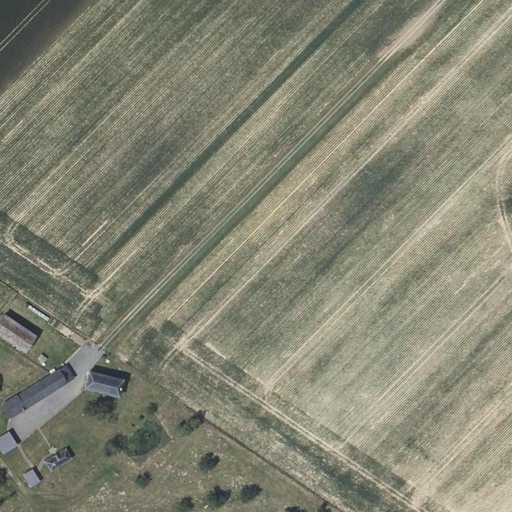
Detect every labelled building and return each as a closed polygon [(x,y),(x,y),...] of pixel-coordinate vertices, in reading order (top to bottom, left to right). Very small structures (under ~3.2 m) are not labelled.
[(37,339),(6,317),(0,326),(0,337),(25,355),(37,339)] [(64,368),(18,396),(27,409),(72,381),(64,368)] [(96,391),(100,378),(90,376),(85,392),(119,401),(120,397),(96,391)] [(124,384),(100,378),(96,391),(120,397),(124,384)] [(27,409),(18,396),(0,407),(0,409),(8,421),(27,409)] [(17,446),(9,435),(0,441),(0,447),(5,455),(17,446)] [(51,474),(73,461),(66,451),(44,464),(51,474)] [(24,479),(31,487),(32,487),(38,483),(30,474),(24,479)]
